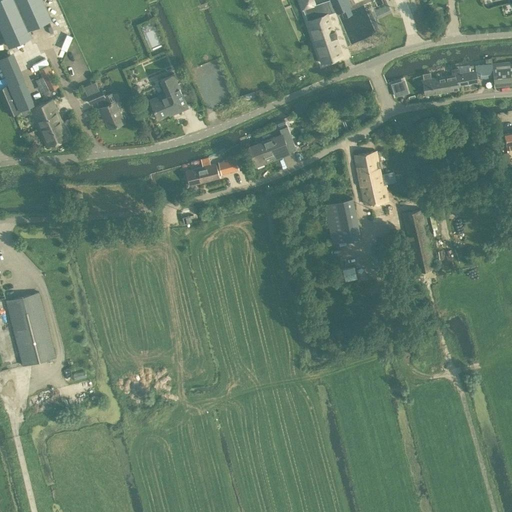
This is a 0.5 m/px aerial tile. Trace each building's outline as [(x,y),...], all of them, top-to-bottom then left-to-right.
[(29,28),(52,18),(43,0),(0,0),(0,25),(9,46),(32,35),(29,28)] [(307,19),(321,63),(342,55),(336,36),(337,36),(337,35),(335,36),(334,30),(335,30),(335,29),(334,29),(328,13),(335,11),(335,12),(341,10),(344,17),(351,14),(348,7),(351,5),(348,0),(329,0),(316,5),(309,7),(312,18),(307,19)] [(0,63),(19,110),(29,106),(7,54),(0,56),(0,63)] [(511,60),(492,63),(492,66),(493,77),(494,86),(511,83),(511,60)] [(493,77),(492,66),(492,63),(488,63),(470,65),(471,71),(459,73),(458,68),(452,69),(453,74),(455,74),(455,79),(456,85),(477,81),(476,74),(480,73),(480,78),(493,77)] [(49,90),(58,85),(48,64),(39,69),(49,90)] [(440,84),(439,76),(430,78),(429,72),(423,73),(424,79),(422,79),(424,94),(442,91),(440,84)] [(168,87),(171,94),(151,102),(157,117),(172,111),(173,113),(187,107),(173,74),(164,77),(168,87)] [(440,84),(442,91),(457,89),(456,85),(455,79),(455,74),(453,74),(439,76),(440,84)] [(397,82),(392,84),(395,95),(400,94),(397,82)] [(7,84),(0,86),(0,91),(9,114),(19,110),(7,84)] [(139,85),(137,84),(133,86),(132,88),(134,92),(136,93),(140,91),(141,89),(139,85)] [(101,97),(104,96),(101,88),(86,94),(90,102),(101,97)] [(111,93),(104,96),(101,97),(104,105),(98,108),(102,115),(103,115),(109,128),(123,122),(123,120),(124,119),(125,117),(124,115),(123,114),(122,113),(120,114),(111,93)] [(38,127),(60,118),(52,98),(30,107),(38,127)] [(60,118),(38,127),(47,146),(68,137),(60,118)] [(281,155),(288,152),(281,133),(248,146),(255,165),(263,162),(262,158),(279,151),(281,155)] [(383,182),(395,180),(393,170),(380,173),(375,150),(353,154),(364,204),(387,199),(383,182)] [(235,157),(218,162),(221,173),(238,168),(235,157)] [(188,185),(219,177),(215,162),(184,170),(188,185)] [(332,242),(359,236),(352,197),(325,202),(332,242)] [(415,271),(434,267),(421,208),(401,212),(415,271)] [(23,365),(56,356),(39,291),(6,300),(23,365)]
